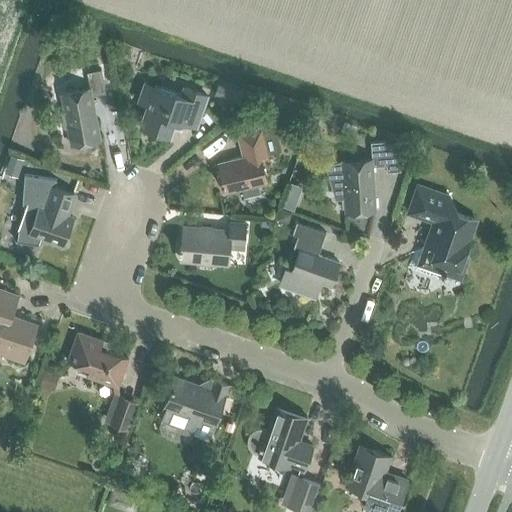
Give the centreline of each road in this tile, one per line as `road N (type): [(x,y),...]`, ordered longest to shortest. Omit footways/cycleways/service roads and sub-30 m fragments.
road 1 (residential): [(332,380),(102,300),(138,198)]
road 2 (residential): [(497,456),(405,421),(332,380)]
road 3 (residential): [(332,380),(379,239)]
